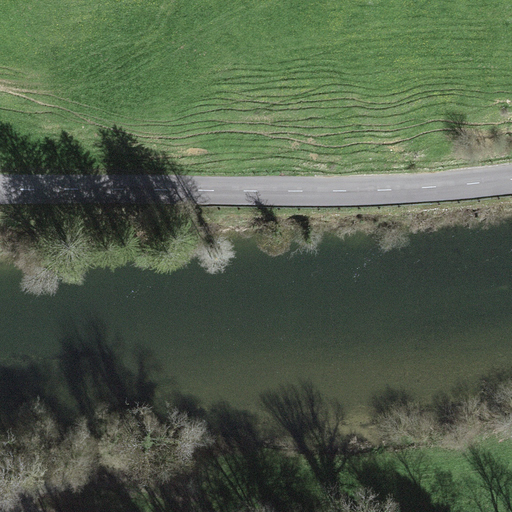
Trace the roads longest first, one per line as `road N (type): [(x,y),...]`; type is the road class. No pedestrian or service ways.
road 1 (secondary): [(511,179),(381,189),(0,190)]
road 2 (unclassified): [(2,511),(97,497),(320,511)]
